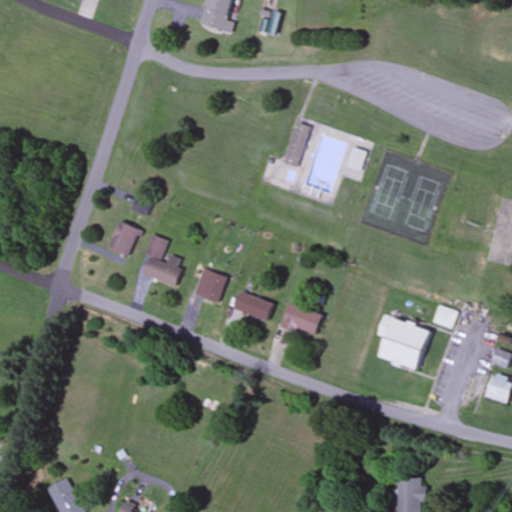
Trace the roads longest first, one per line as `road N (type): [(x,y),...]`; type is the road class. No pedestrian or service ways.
road 1 (residential): [(511,442),(334,391),(0,266)]
road 2 (residential): [(0,501),(143,46)]
road 3 (residential): [(334,75),(445,132),(496,135),(496,113),(483,102),(402,73),(334,75)]
road 4 (residential): [(334,75),(203,72),(29,0)]
